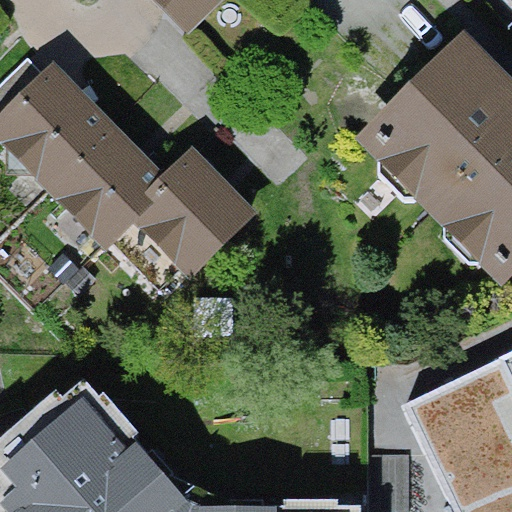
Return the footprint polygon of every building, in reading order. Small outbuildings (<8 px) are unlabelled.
[(148,0),(185,37),(222,0),(148,0)] [(511,232),(511,127),(445,57),(353,144),(473,270),(511,232)] [(58,61),(0,111),(0,140),(149,310),(221,246),(58,61)] [(511,511),(511,365),(398,419),(442,511),(511,511)] [(141,511),(63,410),(0,458),(0,511),(141,511)]
